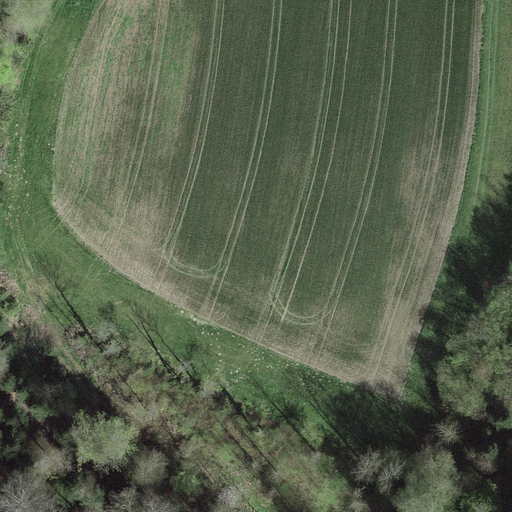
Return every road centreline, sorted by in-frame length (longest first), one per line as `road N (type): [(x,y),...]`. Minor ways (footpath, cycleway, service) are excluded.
road 1 (track): [(386,511),(416,434),(472,179),(486,0)]
road 2 (track): [(0,248),(207,491),(236,511)]
